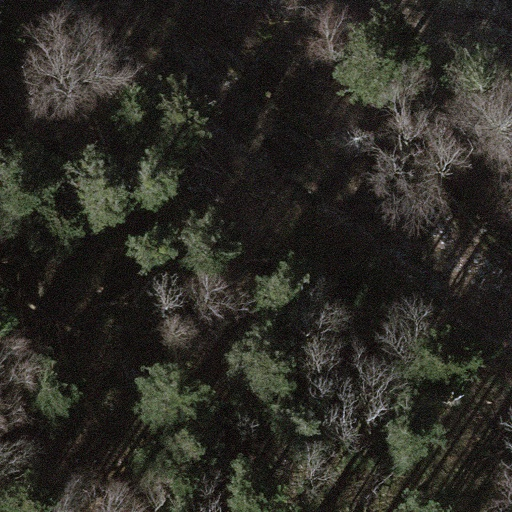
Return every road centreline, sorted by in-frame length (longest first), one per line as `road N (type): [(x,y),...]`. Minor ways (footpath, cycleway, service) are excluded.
road 1 (track): [(105,0),(169,71),(511,313)]
road 2 (track): [(350,0),(511,32)]
